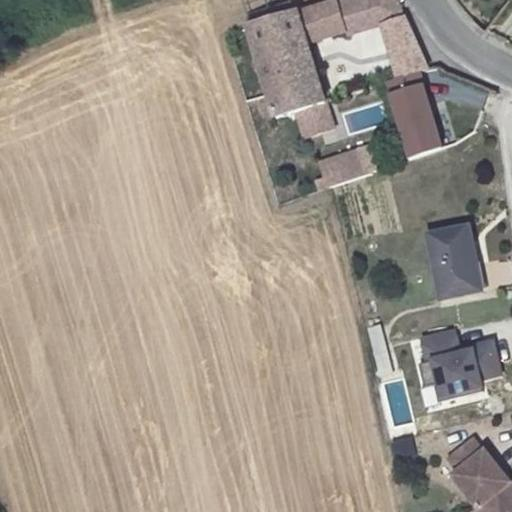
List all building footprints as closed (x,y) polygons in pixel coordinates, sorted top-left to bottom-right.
[(337,0),(333,0),(249,26),(278,118),(328,102),(309,41),(347,28),(337,0)] [(406,19),(383,26),(400,80),(421,73),(429,71),(406,19)] [(425,87),(421,73),(400,80),(388,83),(392,97),(425,87)] [(444,148),(425,87),(392,97),(411,159),(444,148)] [(314,159),(320,188),(362,178),(356,150),(314,159)] [(471,226),(431,235),(445,299),(480,292),(475,265),(479,263),(471,226)] [(481,379),(501,374),(493,342),(472,347),(473,352),(461,355),(460,351),(454,330),(422,338),(428,363),(420,365),(426,388),(436,386),(440,385),(444,397),(463,392),(464,397),(484,392),(481,379)] [(440,403),(464,397),(463,392),(444,397),(440,385),(436,386),(440,403)] [(510,479),(490,449),(485,453),(477,441),(452,460),(460,471),(455,475),(476,505),(476,511),(511,511),(511,493),(511,494),(504,484),(510,479)]
